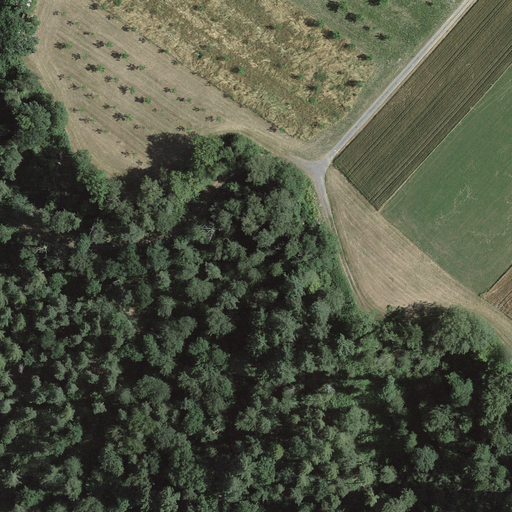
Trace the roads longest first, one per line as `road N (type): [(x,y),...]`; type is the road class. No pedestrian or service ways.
road 1 (track): [(325,165),(267,161),(230,176),(186,224),(142,239),(88,242),(0,212)]
road 2 (track): [(214,193),(105,216),(31,195),(0,170)]
road 3 (track): [(325,165),(472,0)]
